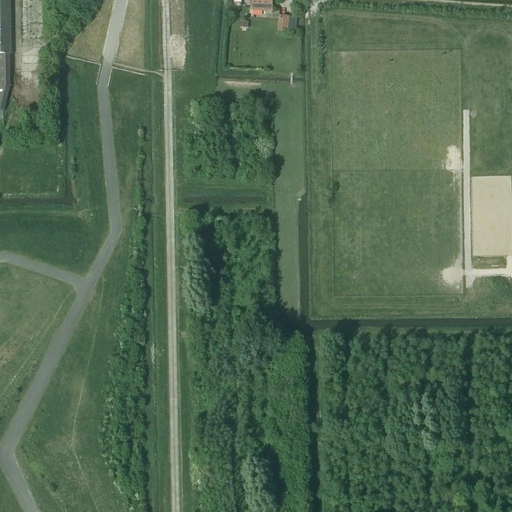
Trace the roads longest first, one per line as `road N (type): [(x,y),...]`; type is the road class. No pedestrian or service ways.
road 1 (track): [(174,511),(164,0)]
road 2 (track): [(87,286),(5,456),(31,511)]
road 3 (track): [(87,286),(116,229),(102,88),(108,59)]
